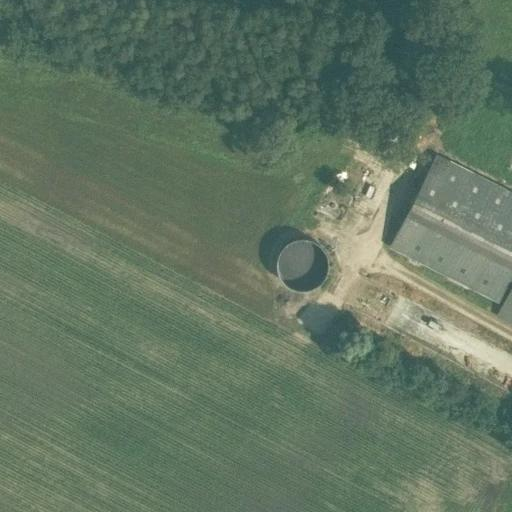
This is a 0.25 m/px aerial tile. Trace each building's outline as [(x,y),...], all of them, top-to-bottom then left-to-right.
[(511,189),(511,192),(437,155),(391,246),(498,300),(511,272),(511,189)] [(358,238),(368,219),(330,200),(320,219),(358,238)] [(330,259),(330,253),(328,247),(325,242),(322,238),(317,235),(313,232),(307,231),(301,230),(297,231),(291,233),(285,236),(282,239),(278,244),(276,248),(274,254),(274,260),(275,265),(277,271),(280,276),(283,280),(287,282),(292,285),(296,286),(303,287),(308,286),(313,285),(318,282),(323,278),(325,275),(328,270),(330,264),(330,259)] [(511,322),(511,285),(497,315),(511,322)] [(496,346),(461,334),(453,357),(488,369),(496,346)]
